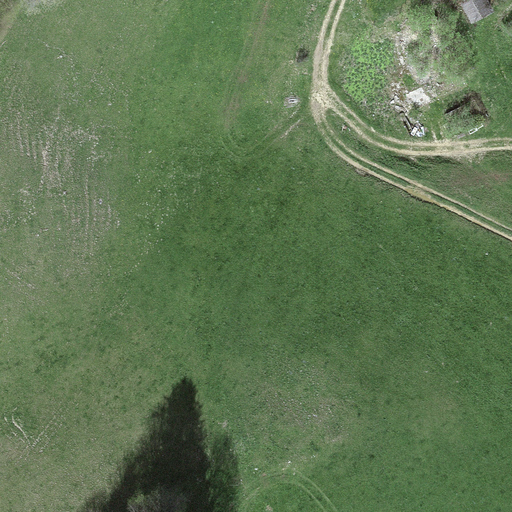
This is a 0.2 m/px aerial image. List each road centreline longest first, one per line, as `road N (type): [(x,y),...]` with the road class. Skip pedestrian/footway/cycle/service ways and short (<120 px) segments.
road 1 (track): [(511,245),(332,144),(319,60),(340,0)]
road 2 (track): [(323,100),(354,137),(388,154),(511,154)]
